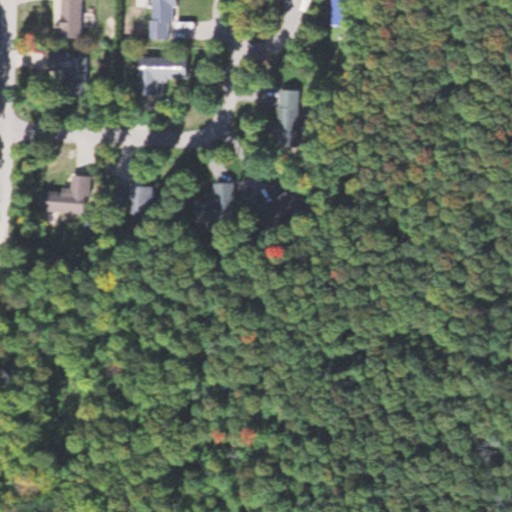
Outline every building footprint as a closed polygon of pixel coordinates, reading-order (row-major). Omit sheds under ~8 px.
[(64,0),(63,37),(85,38),(85,0),(64,0)] [(176,38),(176,0),(153,0),(153,38),(176,38)] [(334,0),(334,25),(355,26),(355,0),(334,0)] [(50,70),(65,71),(65,84),(89,85),(90,53),(51,52),(50,70)] [(191,79),(191,57),(142,57),(142,95),(162,95),(162,79),(191,79)] [(299,147),(301,91),(281,91),(279,146),(299,147)] [(92,178),(74,176),(72,191),(44,188),(42,209),(89,213),(92,178)] [(156,180),(136,180),(136,219),(156,219),(156,180)] [(305,212),(303,193),(276,196),(278,215),(305,212)]
